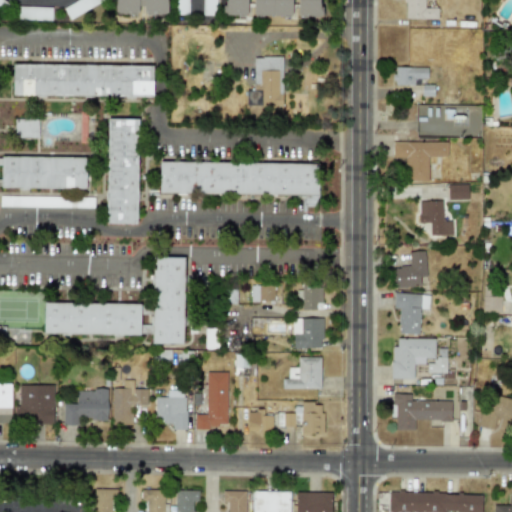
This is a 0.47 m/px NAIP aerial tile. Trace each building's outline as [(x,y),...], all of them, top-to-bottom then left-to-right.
[(100,1),(99,0),(77,0),(63,9),(69,20),(100,1)] [(166,14),(166,0),(114,0),(114,14),(141,14),(166,14)] [(188,15),(187,0),(175,0),(176,15),(188,15)] [(215,0),(202,0),(202,15),(215,15),(215,0)] [(221,0),(221,15),(247,15),(246,0),(221,0)] [(291,0),(252,0),(252,16),(291,16),(291,0)] [(297,0),(297,16),(320,16),(320,0),(297,0)] [(423,0),(404,0),(404,19),(437,19),(437,8),(424,8),(423,0)] [(51,20),(51,7),(17,7),(17,19),(51,20)] [(281,107),(282,57),(254,57),(253,85),(261,85),(260,106),(281,107)] [(11,95),(151,97),(152,66),(12,64),(11,95)] [(419,85),(420,78),(426,79),(427,67),(394,67),(393,85),(419,85)] [(136,224),(138,119),(107,118),(104,223),(136,224)] [(37,138),(37,119),(14,119),(14,137),(37,138)] [(446,141),(391,142),(392,158),(405,157),(405,181),(427,181),(427,157),(447,156),(446,141)] [(85,157),(0,156),(0,173),(0,187),(85,189),(85,157)] [(317,164),(158,161),(158,192),(317,195),(317,164)] [(467,200),(467,184),(447,185),(447,200),(467,200)] [(0,206),(93,208),(93,197),(0,196),(0,206)] [(429,236),(451,235),(451,220),(442,220),(441,201),(418,201),(418,223),(429,223),(429,236)] [(425,277),(424,251),(408,252),(409,266),(391,267),(392,288),(419,286),(419,277),(425,277)] [(184,258),(152,257),(150,330),(151,330),(151,343),(182,344),(184,258)] [(299,309),(320,309),(321,284),(301,283),(300,290),(299,290),(299,309)] [(250,301),(274,301),(274,285),(250,285),(250,301)] [(418,334),(419,309),(428,309),(429,294),(393,293),(393,309),(398,309),(398,333),(418,334)] [(501,312),(500,296),(482,297),(482,312),(501,312)] [(140,304),(43,302),(42,333),(139,335),(140,304)] [(321,317),(291,318),(292,348),(321,347),(321,317)] [(390,379),(412,379),(412,364),(424,364),(424,358),(428,358),(428,373),(445,374),(445,349),(435,349),(435,339),(396,338),(396,347),(390,346),(390,379)] [(319,357),(297,356),(296,367),(287,367),(287,378),(281,378),(281,388),(319,389),(319,357)] [(226,427),(227,372),(206,372),(205,414),(194,414),(193,427),(226,427)] [(110,425),(131,426),(131,405),(146,405),(146,389),(132,389),(132,380),(122,380),(122,388),(111,388),(110,425)] [(0,423),(11,423),(10,384),(0,383),(0,423)] [(53,385),(19,384),(18,406),(14,406),(14,418),(52,419),(53,385)] [(62,404),(62,426),(79,426),(79,419),(106,419),(106,389),(77,389),(77,404),(62,404)] [(166,397),(154,397),(153,424),(171,424),(171,430),(184,430),(185,390),(167,390),(166,397)] [(492,429),(495,416),(511,419),(511,398),(485,393),(478,426),(492,429)] [(410,400),(410,394),(391,394),(391,416),(395,416),(395,430),(414,430),(414,420),(450,421),(450,401),(410,400)] [(322,433),(321,403),(292,404),(293,413),(276,413),(276,426),(299,425),(299,433),(322,433)] [(246,432),(271,432),(271,415),(263,415),(263,411),(246,411),(246,432)] [(116,489),(93,489),(93,511),(112,511),(113,510),(117,510),(116,489)] [(163,511),(164,490),(150,490),(149,511),(163,511)] [(192,511),(193,501),(198,502),(198,491),(175,490),(174,511),(192,511)] [(244,511),(245,491),(222,491),(222,502),(226,502),(225,511),(244,511)] [(250,511),(288,511),(289,491),(251,491),(250,511)] [(330,511),(330,492),(294,491),(294,511),(330,511)] [(388,491),(387,511),(433,511),(480,511),(480,494),(388,491)] [(493,504),(492,511),(511,511),(511,495),(508,495),(508,505),(493,504)]
